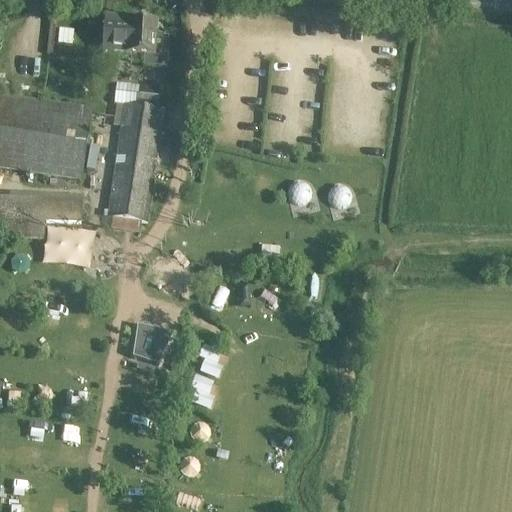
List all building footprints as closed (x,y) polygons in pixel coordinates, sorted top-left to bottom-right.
[(127,55),(143,56),(142,68),(165,70),(167,55),(167,50),(166,46),(165,44),(164,42),(162,40),(158,38),(156,37),(157,25),(129,22),(130,18),(105,18),(103,53),(126,56),(127,55)] [(121,121),(106,219),(148,226),(165,113),(158,112),(160,91),(119,87),(117,106),(114,105),(111,119),(121,121)] [(0,95),(0,171),(81,184),(91,110),(0,95)] [(0,194),(0,239),(44,241),(44,224),(83,224),(83,199),(0,194)] [(141,331),(133,359),(157,366),(166,339),(141,331)] [(16,402),(17,374),(2,374),(1,401),(16,402)]
